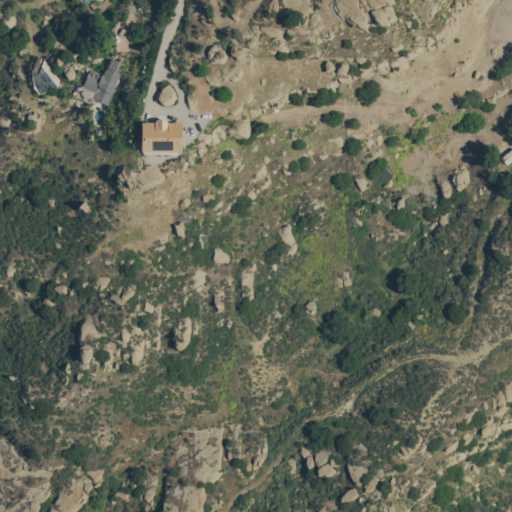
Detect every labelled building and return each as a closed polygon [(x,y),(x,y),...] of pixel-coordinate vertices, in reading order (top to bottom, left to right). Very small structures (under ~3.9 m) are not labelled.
[(123,62),(109,57),(103,74),(87,69),(81,86),(96,91),(93,99),(107,104),(123,62)] [(172,99),(170,84),(157,86),(159,101),(172,99)] [(181,151),(181,120),(140,120),(140,151),(181,151)] [(282,243),(292,239),(286,224),(276,228),(282,243)] [(188,319),(174,318),(173,346),(187,347),(188,319)]
